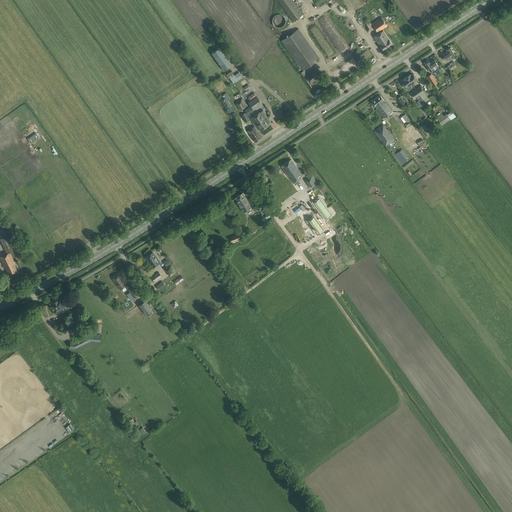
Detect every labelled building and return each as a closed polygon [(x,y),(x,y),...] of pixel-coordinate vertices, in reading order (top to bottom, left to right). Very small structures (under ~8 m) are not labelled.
[(277,0),(293,21),(303,14),(294,2),(296,0),(277,0)] [(314,21),(338,3),(335,0),(332,0),(311,16),(314,21)] [(395,12),(383,20),(382,17),(372,24),(377,32),(387,25),(387,24),(398,16),(395,12)] [(272,20),(272,21),(272,22),(273,22),(273,23),(273,24),(274,25),(274,26),(275,26),(276,26),(276,27),(277,27),(278,27),(279,28),(280,27),(281,27),(282,27),(283,26),(284,26),(284,25),(285,24),(285,23),(286,22),(286,21),(286,20),(285,19),(285,18),(285,17),(284,17),(284,16),(283,16),(283,15),(282,15),(281,15),(281,14),(280,14),(279,14),(278,14),(277,14),(276,15),(275,16),(274,16),(274,17),(273,17),(273,18),(273,19),(272,20)] [(363,25),(367,32),(373,28),(368,21),(363,25)] [(298,28),(281,41),(302,71),(320,58),(298,28)] [(383,31),(374,37),(383,49),(392,43),(383,31)] [(212,53),(223,70),(225,68),(226,69),(229,67),(228,66),(232,64),(220,47),(212,53)] [(452,58),(451,57),(455,55),(450,48),(447,50),(447,51),(443,55),(447,60),(448,59),(449,60),(452,58)] [(355,59),(342,67),(345,72),(358,64),(355,59)] [(439,69),(437,66),(438,65),(434,60),(430,63),(429,61),(425,64),(431,73),(433,73),(439,69)] [(454,62),(447,66),(450,71),(457,67),(454,62)] [(234,69),(226,75),(229,79),(230,78),(234,83),(244,76),(241,73),(236,77),(234,74),(236,73),(234,69)] [(314,70),(306,75),(311,82),(316,78),(316,79),(319,77),(314,70)] [(410,74),(407,77),(411,83),(416,79),(412,74),(411,75),(410,74)] [(438,83),(432,74),(427,76),(434,85),(438,83)] [(411,83),(407,77),(403,79),(404,80),(402,81),(404,84),(403,85),(404,88),(406,87),(408,90),(412,87),(409,84),(411,83)] [(415,89),(419,95),(419,94),(423,99),(424,101),(427,98),(426,97),(427,96),(424,91),(420,86),(415,89)] [(419,95),(415,89),(410,92),(414,98),(419,95)] [(221,100),(233,118),(238,115),(235,111),(231,113),(235,110),(228,101),(231,99),(226,92),(220,96),(222,99),(221,100)] [(262,103),(257,96),(254,92),(247,96),(248,97),(250,101),(248,102),(253,109),(262,103)] [(372,101),(383,116),(384,118),(392,112),(380,95),(372,101)] [(405,102),(401,95),(397,98),(401,105),(405,102)] [(248,106),(242,98),(235,103),(241,110),(248,106)] [(245,110),(248,115),(254,111),(251,106),(245,110)] [(260,131),(270,124),(261,111),(251,118),(260,131)] [(249,119),(245,112),(241,115),(245,122),(249,119)] [(386,119),(394,131),(404,124),(396,112),(386,119)] [(436,117),(442,125),(450,119),(447,113),(443,116),(441,113),(436,117)] [(372,128),(382,142),(391,135),(381,121),(372,128)] [(262,137),(254,126),(247,131),(255,142),(262,137)] [(424,131),(427,136),(435,131),(433,127),(429,129),(428,129),(424,131)] [(418,132),(407,138),(411,145),(416,142),(419,146),(424,143),(421,138),(418,132)] [(36,133),(28,139),(31,143),(39,137),(36,133)] [(400,151),(393,155),(400,165),(406,161),(400,151)] [(291,160),(282,166),(295,185),(298,182),(296,180),(302,175),(291,160)] [(318,183),(312,175),(305,180),(311,188),(318,183)] [(251,211),(250,208),(252,206),(243,193),(235,198),(244,212),(246,210),(248,213),(251,211)] [(312,203),(324,220),(330,215),(319,199),(312,203)] [(323,234),(313,219),(311,221),(310,219),(306,222),(313,231),(314,230),(319,237),(323,234)] [(239,234),(230,237),(232,242),(241,239),(239,234)] [(0,238),(7,254),(0,256),(0,257),(4,266),(5,266),(9,274),(17,270),(13,262),(14,262),(10,252),(14,250),(7,235),(0,238)] [(332,257),(334,255),(323,239),(308,249),(311,252),(323,244),(332,257)] [(274,240),(271,242),(269,240),(260,245),(264,251),(276,243),(274,240)] [(161,262),(153,251),(145,257),(153,267),(161,262)] [(354,263),(349,255),(344,258),(350,266),(354,263)] [(171,263),(168,258),(163,262),(167,266),(171,263)] [(169,276),(176,271),(171,264),(164,268),(169,276)] [(155,282),(162,276),(158,272),(151,277),(155,282)] [(130,288),(127,285),(128,284),(120,273),(112,279),(120,290),(125,286),(128,290),(134,297),(138,294),(132,287),(130,288)] [(181,276),(174,281),(177,285),(184,279),(181,276)] [(66,307),(61,297),(50,303),(55,313),(66,307)] [(153,310),(146,300),(139,305),(146,315),(149,313),(151,315),(154,313),(152,311),(153,310)] [(100,341),(101,335),(90,334),(74,342),(70,341),(70,347),(75,348),(91,340),(100,341)] [(0,403),(14,394),(3,378),(0,379),(0,381),(1,384),(0,384),(0,389),(1,391),(0,391),(0,403)]
